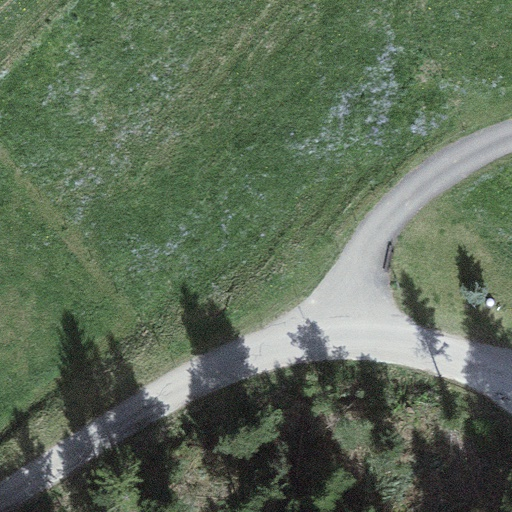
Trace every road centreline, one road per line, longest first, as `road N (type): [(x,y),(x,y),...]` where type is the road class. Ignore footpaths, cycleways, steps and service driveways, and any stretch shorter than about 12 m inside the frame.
road 1 (unclassified): [(489,366),(346,330),(269,342),(0,498)]
road 2 (track): [(346,330),(375,246),(406,198),(464,155),(511,135)]
